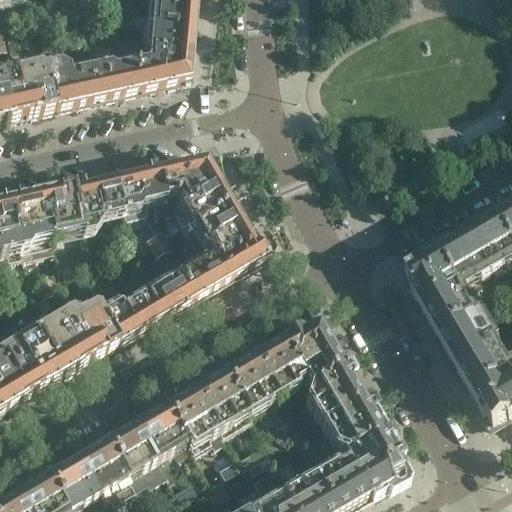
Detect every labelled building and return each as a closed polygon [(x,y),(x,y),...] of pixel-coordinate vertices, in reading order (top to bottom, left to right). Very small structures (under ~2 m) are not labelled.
[(154,0),(153,12),(195,16),(196,0),(154,0)] [(191,60),(195,16),(153,12),(149,56),(191,60)] [(189,89),(191,60),(149,56),(148,70),(134,72),(140,100),(189,89)] [(97,109),(90,77),(69,81),(68,74),(62,71),(44,75),(54,119),(97,109)] [(140,100),(134,72),(116,76),(110,72),(90,77),(97,109),(140,100)] [(54,119),(44,75),(11,82),(21,126),(54,119)] [(0,131),(21,126),(11,82),(0,84),(0,131)] [(179,212),(219,188),(206,167),(154,178),(160,204),(173,202),(179,212)] [(160,204),(154,178),(110,188),(117,219),(137,214),(140,209),(160,204)] [(117,219),(110,188),(68,197),(78,239),(96,235),(98,231),(96,224),(117,219)] [(191,232),(231,209),(219,188),(179,212),(191,232)] [(78,239),(68,197),(37,204),(46,246),(78,239)] [(46,246),(37,204),(5,212),(15,257),(27,254),(30,250),(46,246)] [(202,251),(242,228),(231,209),(191,232),(202,251)] [(15,257),(5,212),(0,212),(0,265),(4,265),(3,260),(15,257)] [(511,215),(496,225),(511,253),(511,215)] [(511,267),(511,253),(496,225),(467,242),(492,284),(505,276),(503,273),(511,267)] [(273,259),(271,250),(266,247),(264,244),(263,245),(258,245),(256,249),(255,250),(242,228),(202,251),(210,264),(214,265),(228,289),(268,265),(269,267),(271,267),(273,263),(275,262),(273,259)] [(154,252),(158,242),(144,251),(147,256),(154,252)] [(162,249),(158,242),(154,252),(155,253),(162,249)] [(492,284),(467,242),(436,260),(456,292),(459,298),(474,289),(482,290),(492,284)] [(167,256),(162,249),(155,253),(159,260),(167,256)] [(159,260),(155,253),(154,252),(147,256),(152,264),(159,260)] [(456,292),(436,260),(419,270),(418,268),(410,273),(412,278),(406,282),(407,284),(404,286),(410,296),(416,307),(412,309),(415,314),(419,312),(420,313),(456,292)] [(228,289),(214,265),(210,264),(174,285),(189,311),(228,289)] [(95,279),(93,270),(85,272),(87,281),(95,279)] [(87,281),(85,272),(77,274),(79,282),(87,281)] [(189,311),(174,285),(169,277),(133,298),(138,306),(153,332),(189,311)] [(97,287),(95,279),(87,281),(79,282),(81,291),(97,287)] [(49,291),(46,284),(31,289),(34,296),(41,293),(49,291)] [(52,297),(49,291),(41,293),(44,300),(52,297)] [(479,321),(475,315),(468,313),(460,299),(459,298),(456,292),(420,313),(439,345),(479,321)] [(44,300),(41,293),(34,296),(37,303),(44,300)] [(511,298),(510,295),(500,300),(499,306),(511,308),(511,298)] [(153,332),(138,306),(126,313),(125,311),(115,317),(109,307),(92,317),(93,319),(95,324),(114,355),(153,332)] [(501,317),(511,310),(511,308),(499,306),(497,311),(501,317)] [(511,310),(501,317),(509,331),(511,329),(511,310)] [(114,355),(95,324),(93,319),(82,326),(79,321),(71,325),(70,323),(61,329),(86,371),(114,355)] [(495,350),(479,321),(439,345),(455,373),(495,350)] [(86,371),(61,329),(32,345),(58,388),(86,371)] [(341,375),(316,331),(299,341),(298,340),(296,341),(295,340),(281,348),(282,350),(278,351),(299,387),(305,396),(341,375)] [(58,388),(32,345),(20,352),(18,349),(3,358),(30,404),(58,388)] [(509,384),(505,377),(499,366),(501,359),(495,350),(455,373),(474,405),(509,384)] [(299,387),(278,351),(249,368),(273,409),(285,402),(283,397),(299,387)] [(30,404),(3,358),(0,359),(0,418),(1,421),(30,404)] [(273,409),(249,368),(222,385),(243,421),(259,412),(261,415),(273,409)] [(360,408),(356,401),(341,375),(305,396),(304,404),(312,418),(307,420),(316,434),(360,408)] [(511,424),(511,388),(509,384),(474,405),(491,434),(494,432),(495,434),(511,424)] [(243,421),(222,385),(192,402),(216,442),(227,436),(225,432),(243,421)] [(216,442),(192,402),(163,419),(181,450),(185,456),(203,446),(205,449),(216,442)] [(380,442),(360,408),(316,434),(324,449),(328,447),(337,462),(343,464),(380,442)] [(181,450),(163,419),(133,436),(154,472),(170,463),(167,459),(181,450)] [(154,472),(133,436),(103,454),(121,485),(134,478),(137,482),(154,472)] [(404,484),(395,469),(399,467),(395,459),(391,461),(380,442),(343,464),(345,468),(368,508),(404,487),(406,486),(406,485),(404,484)] [(121,485),(103,454),(73,471),(94,507),(112,496),(110,492),(121,485)] [(272,470),(267,462),(258,468),(262,476),(272,470)] [(260,477),(262,476),(258,468),(255,469),(248,473),(253,482),(260,477)] [(360,511),(368,508),(345,468),(310,488),(323,511),(360,511)] [(85,511),(94,507),(73,471),(44,488),(57,511),(85,511)] [(57,511),(44,488),(15,505),(18,511),(57,511)] [(323,511),(310,488),(292,499),(289,493),(275,502),(280,511),(323,511)] [(201,511),(204,511),(199,502),(189,508),(191,511),(201,511)] [(280,511),(275,502),(259,511),(260,511),(280,511)]
